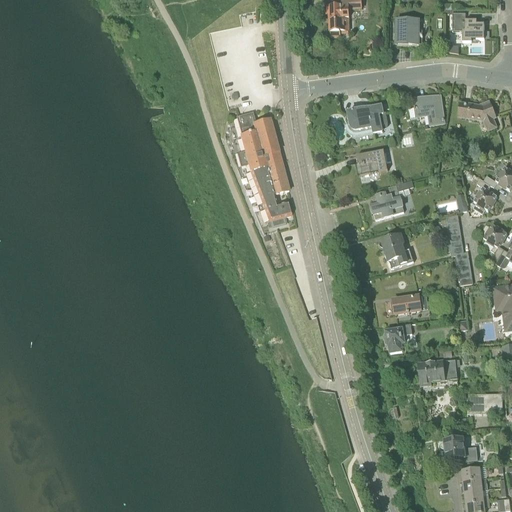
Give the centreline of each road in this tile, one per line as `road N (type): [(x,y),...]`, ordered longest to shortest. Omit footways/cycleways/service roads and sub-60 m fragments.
road 1 (tertiary): [(390,511),(348,384),(289,92)]
road 2 (residential): [(289,92),(447,71),(510,80)]
